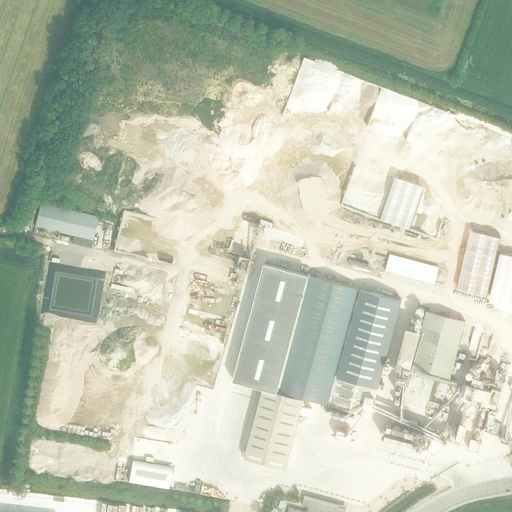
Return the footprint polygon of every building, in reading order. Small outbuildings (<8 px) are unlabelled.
[(423,191),(395,180),(380,221),(408,232),(423,191)] [(93,240),(99,217),(40,203),(35,227),(93,240)] [(499,240),(469,234),(457,292),(486,298),(499,240)] [(511,258),(501,256),(491,301),(511,305),(511,258)] [(71,270),(77,270),(77,265),(86,266),(86,260),(71,260),(71,270)] [(262,263),(230,379),(277,392),(309,275),(262,263)] [(310,276),(279,393),(329,406),(360,289),(310,276)] [(122,291),(131,293),(133,283),(124,282),(122,291)] [(378,388),(401,300),(361,290),(338,377),(330,406),(333,407),(370,417),(378,388)] [(413,410),(409,425),(442,434),(449,411),(459,414),(460,408),(462,409),(465,398),(488,405),(489,403),(496,405),(500,391),(493,388),(492,391),(449,379),(465,321),(426,311),(401,407),(413,410)] [(293,440),(304,400),(263,389),(245,458),(286,469),(288,460),(302,463),(307,443),(293,440)] [(333,407),(332,407),(326,429),(365,440),(371,417),(370,417),(333,407)] [(469,431),(472,416),(467,415),(464,431),(469,431)] [(471,435),(468,446),(477,449),(481,438),(471,435)] [(132,460),(128,482),(168,489),(172,467),(132,460)] [(346,511),(347,508),(307,497),(302,511),(289,507),(288,511),(346,511)]
